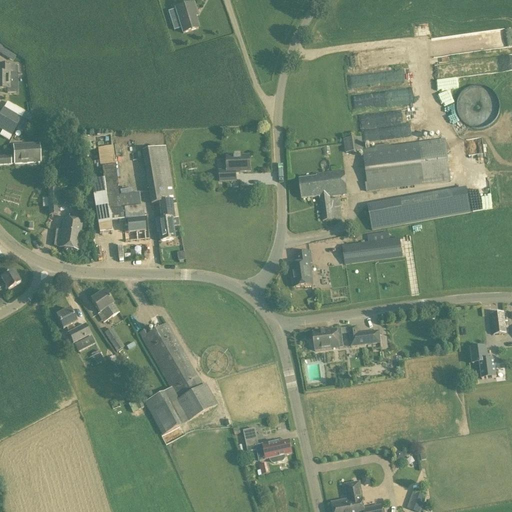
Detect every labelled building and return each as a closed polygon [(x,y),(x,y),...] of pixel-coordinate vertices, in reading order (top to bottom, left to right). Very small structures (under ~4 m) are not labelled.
[(196,14),(193,4),(175,9),(183,34),(198,29),(193,14),(196,14)] [(5,51),(2,56),(9,60),(12,55),(5,51)] [(488,58),(489,71),(503,70),(502,58),(488,58)] [(7,75),(14,75),(14,67),(0,67),(0,91),(7,92),(7,94),(17,94),(17,86),(7,86),(7,75)] [(463,92),(470,125),(500,119),(493,85),(463,92)] [(417,88),(347,97),(352,137),(422,128),(417,88)] [(0,130),(11,137),(15,130),(17,131),(22,134),(24,131),(27,132),(30,125),(21,119),(4,109),(0,115),(0,130)] [(345,154),(363,152),(361,138),(343,140),(345,154)] [(482,138),(465,140),(467,154),(484,152),(482,138)] [(445,142),(363,152),(368,192),(450,182),(445,142)] [(40,163),(38,145),(13,147),(14,165),(40,163)] [(161,221),(171,220),(174,219),(172,202),(174,202),(165,148),(141,152),(151,205),(159,204),(161,221)] [(125,222),(126,221),(127,226),(121,227),(122,240),(128,239),(128,234),(144,232),(141,209),(125,211),(120,211),(114,167),(112,152),(99,154),(101,169),(102,181),(91,183),(96,216),(96,220),(99,235),(111,233),(110,223),(125,222)] [(10,157),(0,157),(0,166),(10,166),(10,157)] [(249,157),(226,158),(227,172),(220,172),(220,182),(235,181),(235,173),(250,172),(249,157)] [(344,173),(316,176),(316,178),(299,180),(301,200),(319,197),(322,222),(332,221),(329,198),(347,195),(344,173)] [(59,189),(47,190),(49,216),(57,216),(57,206),(60,205),(59,189)] [(453,193),(400,201),(368,207),(372,232),(405,226),(456,216),(453,193)] [(82,220),(88,218),(86,208),(80,209),(82,220)] [(61,232),(56,232),(54,247),(58,249),(78,251),(81,223),(74,222),(75,219),(66,218),(66,220),(63,220),(61,232)] [(174,241),(171,220),(161,221),(157,222),(159,243),(174,241)] [(388,233),(367,236),(368,243),(342,247),(345,266),(402,258),(399,239),(389,240),(388,233)] [(312,286),(309,264),(311,263),(310,252),(297,254),(298,265),(291,266),(294,289),(312,286)] [(11,269),(21,281),(29,275),(20,262),(11,269)] [(0,288),(5,286),(8,291),(20,284),(12,272),(0,279),(1,280),(0,280),(0,288)] [(104,292),(91,301),(100,315),(101,313),(106,321),(118,314),(104,292)] [(69,310),(56,317),(63,330),(76,323),(69,310)] [(506,334),(504,313),(491,315),(493,335),(506,334)] [(149,334),(146,330),(138,335),(176,402),(170,405),(167,400),(148,410),(162,437),(181,427),(186,424),(217,406),(205,385),(203,386),(167,324),(149,334)] [(73,345),(90,336),(85,325),(67,334),(73,345)] [(356,327),(348,328),(348,334),(351,348),(381,345),(379,332),(358,334),(356,327)] [(104,334),(116,353),(124,348),(111,329),(104,334)] [(339,349),(337,331),(313,333),(315,352),(339,349)] [(91,337),(74,346),(78,353),(95,344),(91,337)] [(486,348),(471,350),(472,364),(482,364),(483,374),(495,372),(494,362),(488,362),(486,348)] [(98,352),(91,355),(94,361),(101,358),(98,352)] [(116,357),(110,361),(117,374),(123,370),(116,357)] [(139,400),(128,405),(133,414),(144,408),(139,400)] [(259,462),(269,460),(270,462),(271,464),(273,464),(282,462),(284,461),(285,459),(284,457),(292,455),(289,442),(280,443),(280,442),(258,447),(254,429),(243,431),(248,452),(257,451),(259,462)] [(260,471),(257,472),(258,477),(269,474),(267,464),(259,466),(260,471)] [(370,476),(361,478),(363,487),(372,485),(370,476)] [(346,502),(331,504),(332,511),(381,511),(381,506),(362,510),(357,483),(343,486),(346,502)] [(407,510),(412,511),(420,511),(427,495),(413,490),(407,510)]
